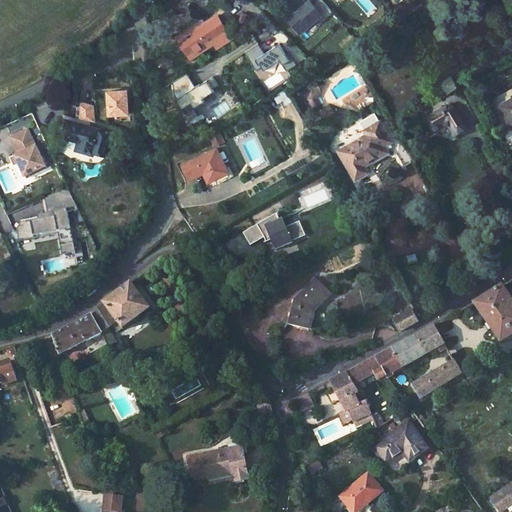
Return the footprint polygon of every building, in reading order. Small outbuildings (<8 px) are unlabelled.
[(317,26),(331,13),(319,0),(316,0),(311,5),(308,3),(304,6),(296,13),(294,11),(284,20),(298,36),(314,22),(317,26)] [(296,13),(304,6),(302,4),(294,11),(296,13)] [(194,26),(181,34),(183,38),(176,42),(185,57),(209,42),(214,50),(229,40),(215,18),(196,29),(194,26)] [(450,77),(436,86),(444,99),(458,91),(450,77)] [(320,95),(322,86),(314,84),(312,93),(320,95)] [(126,88),(107,89),(108,112),(127,111),(126,88)] [(93,119),(92,103),(80,100),(79,115),(93,119)] [(510,134),(511,132),(511,103),(497,113),(510,134)] [(449,108),(421,124),(429,137),(446,127),(454,141),(464,134),(449,108)] [(75,147),(91,151),(92,150),(105,153),(111,131),(98,128),(98,127),(65,117),(60,134),(77,139),(75,147)] [(365,139),(337,154),(353,183),(366,176),(362,169),(386,157),(382,149),(389,146),(378,125),(362,134),(365,139)] [(37,141),(36,141),(28,126),(12,134),(20,149),(11,154),(16,163),(21,160),(29,176),(49,165),(37,141)] [(215,132),(207,136),(213,148),(221,144),(215,132)] [(403,146),(392,152),(402,170),(413,164),(403,146)] [(203,174),(210,187),(217,183),(218,185),(230,179),(215,150),(181,168),(188,182),(203,174)] [(70,184),(47,195),(50,210),(40,212),(41,217),(34,219),(34,218),(24,220),(20,227),(22,237),(37,234),(37,236),(61,230),(64,242),(77,239),(70,209),(81,206),(70,184)] [(283,219),(265,226),(277,252),(294,244),(283,219)] [(77,239),(64,242),(66,252),(79,249),(77,239)] [(313,281),(292,302),(287,326),(308,330),(311,313),(328,295),(313,281)] [(106,303),(91,317),(101,333),(109,347),(117,343),(108,330),(113,327),(119,323),(123,329),(124,332),(151,311),(131,284),(106,303)] [(511,298),(503,286),(474,304),(501,342),(511,334),(511,298)] [(409,311),(391,321),(398,333),(416,322),(409,311)] [(91,317),(53,337),(59,356),(101,333),(91,317)] [(119,323),(113,327),(117,333),(123,329),(119,323)] [(434,327),(392,350),(403,367),(437,348),(441,355),(449,350),(434,327)] [(392,350),(347,374),(354,384),(359,382),(377,372),(382,380),(388,376),(391,379),(396,376),(394,372),(403,367),(392,350)] [(0,387),(4,386),(1,377),(14,373),(10,361),(0,364),(0,387)] [(456,361),(416,385),(424,397),(464,373),(456,361)] [(14,373),(1,377),(4,386),(5,390),(18,385),(14,373)] [(347,374),(333,382),(356,422),(373,413),(369,403),(371,402),(359,382),(354,384),(347,374)] [(371,402),(369,403),(373,413),(378,428),(384,425),(374,401),(371,402)] [(84,411),(79,413),(80,415),(85,431),(91,429),(84,411)] [(410,423),(376,446),(389,463),(406,450),(413,459),(429,447),(410,423)] [(245,446),(207,454),(211,477),(236,471),(238,478),(252,474),(245,446)] [(368,473),(338,495),(351,511),(354,511),(381,492),(368,473)] [(501,511),(503,511),(511,506),(511,483),(491,498),(501,511)] [(14,511),(7,492),(0,493),(0,511),(14,511)] [(125,511),(127,499),(110,497),(108,511),(125,511)]
